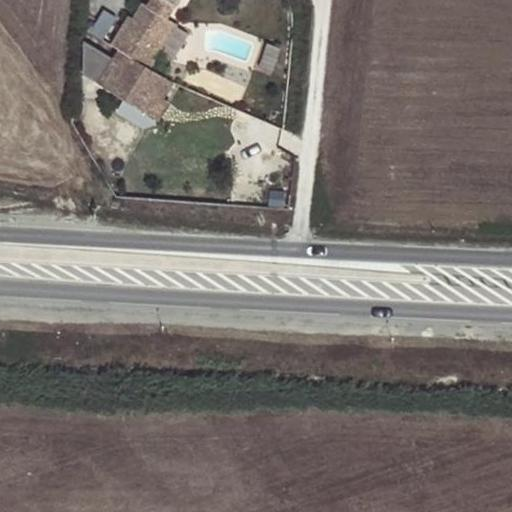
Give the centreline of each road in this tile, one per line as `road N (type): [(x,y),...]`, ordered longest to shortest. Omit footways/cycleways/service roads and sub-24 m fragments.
road 1 (secondary): [(0,286),(511,314)]
road 2 (secondary): [(297,250),(0,234)]
road 3 (residential): [(317,0),(297,250)]
road 4 (secondary): [(511,259),(297,250)]
